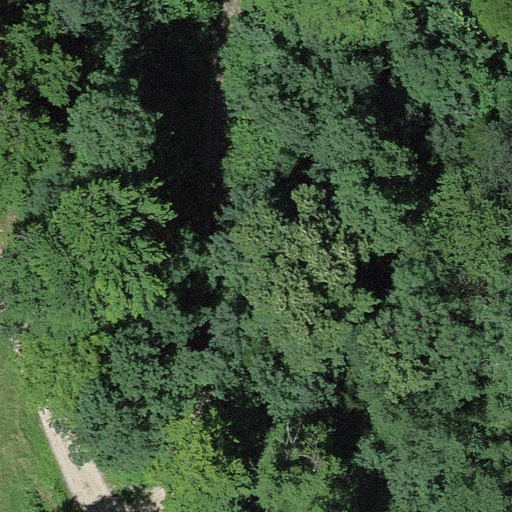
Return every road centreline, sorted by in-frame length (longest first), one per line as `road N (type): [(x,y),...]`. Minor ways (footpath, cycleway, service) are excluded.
road 1 (track): [(136,511),(158,455),(232,0)]
road 2 (track): [(0,283),(96,511)]
